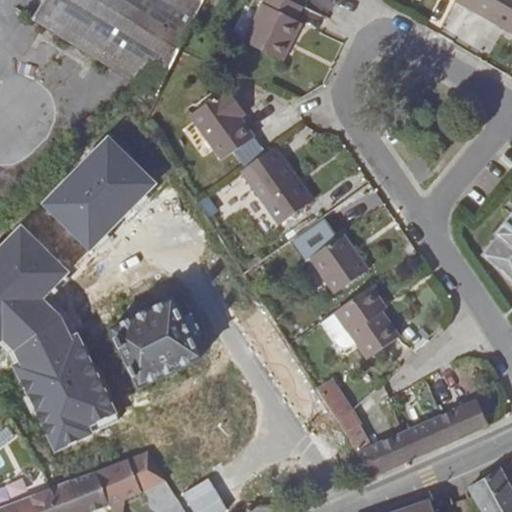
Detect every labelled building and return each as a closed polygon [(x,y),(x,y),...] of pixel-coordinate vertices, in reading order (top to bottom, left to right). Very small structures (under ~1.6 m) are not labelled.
[(45,0),(33,20),(158,96),(205,0),(45,0)] [(282,60),(301,22),(295,19),(302,6),(290,0),(265,0),(244,41),(282,60)] [(511,0),(455,0),(511,31),(511,0)] [(0,184),(62,113),(9,66),(0,76),(0,184)] [(190,114),(223,161),(254,136),(240,118),(236,112),(242,108),(228,88),(190,114)] [(240,118),(246,113),(242,108),(236,112),(240,118)] [(91,250),(156,184),(109,138),(44,204),(91,250)] [(242,171),(279,224),(313,201),(276,147),(242,171)] [(511,215),(496,235),(498,237),(482,256),(511,280),(511,215)] [(325,220),(293,242),(306,260),(310,258),(335,294),(369,270),(344,233),(337,238),(325,220)] [(22,227),(0,249),(0,341),(3,338),(15,351),(22,363),(15,367),(57,451),(119,420),(67,313),(47,294),(68,273),(22,227)] [(377,306),(382,302),(372,286),(335,312),(368,360),(400,337),(382,312),(377,306)] [(173,299),(111,329),(140,388),(201,357),(192,339),(201,334),(192,315),(183,319),(173,299)] [(382,312),(387,308),(382,302),(377,306),(382,312)] [(352,412),(332,380),(317,390),(339,424),(352,412)] [(441,417),(452,441),(487,426),(476,401),(441,417)] [(352,412),(339,424),(345,433),(360,423),(352,412)] [(405,433),(416,458),(452,441),(441,417),(405,433)] [(373,477),(416,458),(405,433),(358,454),(373,477)] [(111,511),(122,511),(125,499),(166,481),(148,452),(96,472),(108,505),(111,511)] [(511,511),(511,489),(501,468),(470,488),(482,511),(511,511)] [(77,497),(83,511),(90,511),(108,505),(96,472),(83,477),(71,482),(77,497)] [(0,511),(57,511),(55,504),(77,497),(71,482),(51,489),(0,509),(0,511)] [(83,511),(77,497),(55,504),(57,511),(83,511)] [(435,511),(432,500),(397,511),(435,511)]
